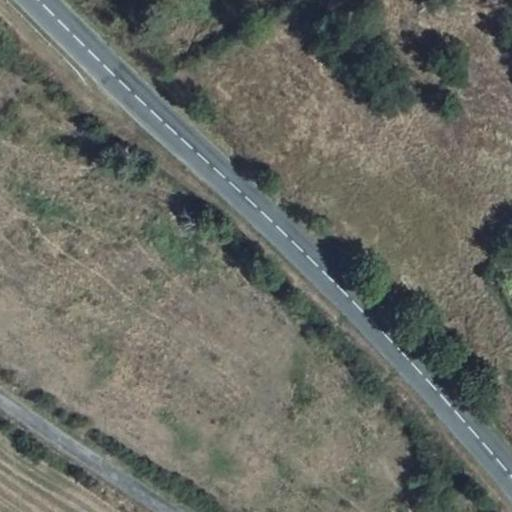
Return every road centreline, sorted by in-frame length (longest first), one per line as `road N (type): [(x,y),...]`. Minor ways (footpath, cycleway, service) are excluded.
road 1 (secondary): [(511,479),(327,278),(33,0)]
road 2 (unclassified): [(0,389),(178,511)]
